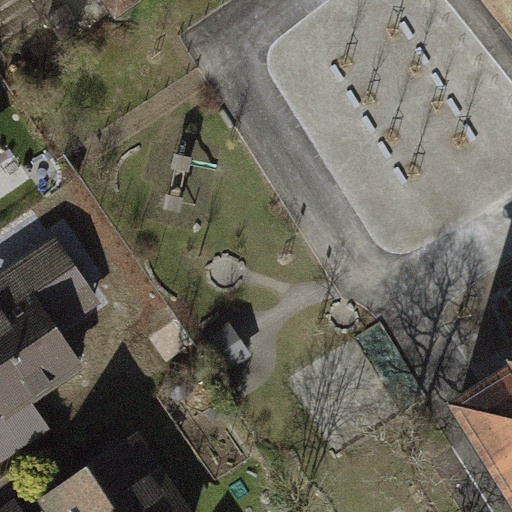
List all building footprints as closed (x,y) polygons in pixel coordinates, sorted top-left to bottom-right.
[(109,0),(118,12),(134,0),(109,0)] [(511,0),(490,0),(511,27),(511,0)] [(0,301),(7,312),(0,316),(0,396),(9,410),(77,366),(39,307),(84,278),(57,236),(0,272),(0,301)] [(511,511),(511,371),(456,406),(452,435),(501,511),(511,511)] [(190,511),(140,437),(47,500),(54,510),(55,511),(190,511)]
